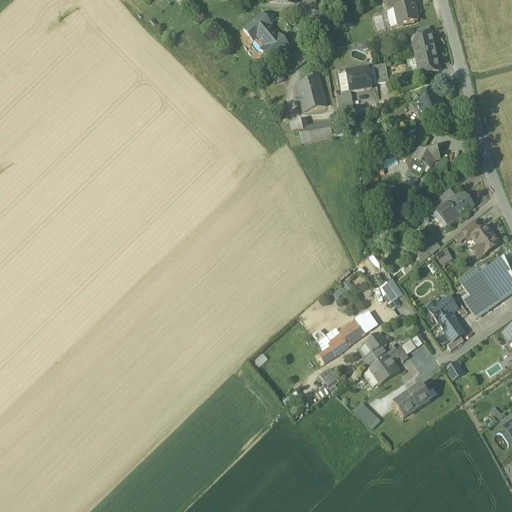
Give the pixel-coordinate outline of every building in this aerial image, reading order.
[(401,3),(399,0),(389,0),(384,2),(388,10),(401,3)] [(394,11),(398,28),(417,24),(414,12),(415,12),(413,5),(394,9),(394,11)] [(398,28),(394,11),(387,15),(390,30),(398,28)] [(305,31),(309,37),(319,29),(321,15),(308,13),(307,22),(301,26),(305,31)] [(261,53),(270,64),(288,48),(279,38),(277,39),(269,29),(271,27),(262,17),(243,32),(252,43),(257,39),(266,49),(261,53)] [(295,31),(299,36),(305,31),(301,26),(295,31)] [(417,38),(418,39),(429,37),(427,30),(416,32),(417,38)] [(309,37),(305,31),(299,36),(303,41),(309,37)] [(418,51),(419,58),(435,55),(433,46),(431,46),(429,37),(418,39),(417,38),(413,39),(411,43),(412,47),(413,47),(414,52),(418,51)] [(283,63),(290,75),(294,72),(308,63),(301,51),(283,63)] [(437,64),(435,55),(419,58),(421,66),(417,67),(418,71),(417,72),(418,76),(422,78),(426,77),(426,76),(437,74),(435,64),(437,64)] [(374,69),(377,86),(388,85),(385,67),(374,69)] [(371,87),(377,86),(374,69),(368,70),(371,87)] [(347,76),(350,94),(364,92),(364,89),(371,88),(371,87),(368,70),(355,72),(355,75),(347,76)] [(296,88),(303,115),(325,109),(318,76),(306,79),(308,85),(296,88)] [(350,94),(347,76),(338,77),(341,95),(350,94)] [(415,104),(420,121),(424,119),(435,116),(434,114),(440,112),(438,105),(441,104),(437,94),(423,99),(423,101),(415,104)] [(336,100),(338,111),(353,108),(351,97),(336,100)] [(424,119),(426,125),(443,119),(440,112),(434,114),(435,116),(424,119)] [(292,134),(298,132),(306,130),(304,122),(290,125),(292,134)] [(329,125),(332,140),(345,137),(341,122),(329,125)] [(329,125),(306,130),(298,132),(301,147),(332,140),(329,125)] [(415,145),(424,150),(429,142),(420,137),(415,145)] [(410,175),(419,180),(426,168),(429,170),(433,163),(439,161),(436,152),(426,154),(426,155),(422,153),(424,150),(415,145),(411,152),(410,153),(408,151),(406,154),(404,154),(404,157),(403,160),(406,162),(410,175)] [(414,189),(419,180),(410,175),(404,176),(406,183),(411,185),(410,187),(414,189)] [(450,192),(443,198),(447,203),(448,205),(456,199),(450,192)] [(448,205),(447,205),(459,220),(474,207),(465,196),(458,202),(456,199),(448,205)] [(432,213),(434,216),(439,212),(445,206),(444,205),(447,203),(443,198),(429,209),(432,213)] [(459,220),(447,205),(445,206),(439,212),(450,226),(449,227),(449,228),(459,220)] [(432,213),(429,209),(419,217),(422,221),(432,213)] [(444,231),(449,227),(450,226),(439,212),(434,216),(433,217),(444,231)] [(466,240),(468,242),(472,240),(471,239),(481,232),(474,223),(461,233),(462,235),(466,240)] [(471,253),(477,261),(498,246),(485,228),(481,232),(471,239),(472,240),(478,248),(471,253)] [(458,246),(466,240),(462,235),(454,241),(458,246)] [(422,248),(430,259),(436,253),(441,250),(433,240),(422,248)] [(430,259),(422,248),(411,257),(419,267),(430,259)] [(452,262),(446,250),(436,256),(442,267),(452,262)] [(487,270),(479,275),(498,304),(511,294),(511,276),(503,258),(487,270)] [(484,266),(476,272),(479,275),(487,270),(484,266)] [(475,321),(498,304),(479,275),(476,272),(459,284),(468,296),(461,300),(475,321)] [(353,288),(347,282),(341,287),(347,294),(353,288)] [(392,283),(380,291),(391,305),(396,301),(402,298),(392,283)] [(346,294),(342,289),(333,297),(337,302),(346,294)] [(429,314),(438,326),(450,317),(451,317),(457,313),(453,307),(448,300),(438,308),(435,304),(427,310),(430,314),(429,314)] [(391,305),(394,310),(400,306),(396,301),(391,305)] [(457,313),(462,320),(467,316),(458,303),(453,307),(457,313)] [(371,317),(364,321),(369,329),(378,324),(371,317)] [(464,336),(451,317),(450,317),(438,326),(451,344),(451,345),(460,339),(464,336)] [(354,325),(343,333),(343,334),(340,336),(347,348),(351,345),(351,344),(362,336),(354,325)] [(511,328),(502,336),(509,346),(511,344),(511,328)] [(325,338),(326,340),(329,344),(340,336),(335,331),(325,338)] [(377,335),(365,344),(365,345),(372,355),(380,349),(380,350),(385,346),(377,335)] [(318,356),(324,365),(340,355),(339,354),(347,348),(340,336),(329,344),(331,348),(324,353),(318,356)] [(417,338),(409,343),(415,351),(422,346),(417,338)] [(446,348),(450,353),(463,344),(460,339),(451,345),(451,344),(446,348)] [(326,340),(318,344),(324,353),(331,348),(329,344),(326,340)] [(406,357),(415,351),(409,343),(400,349),(406,357)] [(360,351),(358,353),(364,361),(372,355),(365,345),(360,351)] [(368,372),(363,375),(373,389),(379,386),(398,373),(392,364),(399,360),(394,353),(396,352),(392,347),(386,352),(387,354),(384,355),(380,350),(380,349),(372,355),(364,361),(363,362),(369,370),(368,371),(368,372)] [(399,360),(402,364),(408,360),(406,357),(400,349),(396,352),(394,353),(399,360)] [(258,368),(266,360),(262,356),(254,364),(258,368)] [(320,368),(324,365),(318,356),(314,359),(320,368)] [(456,365),(446,371),(452,382),(463,376),(456,365)] [(318,378),(331,397),(337,393),(334,388),(338,385),(329,371),(318,378)] [(330,397),(323,387),(318,390),(325,400),(330,397)] [(420,387),(407,396),(418,411),(431,402),(426,395),(420,387)] [(432,391),(426,395),(431,402),(437,398),(432,391)] [(283,404),(292,416),(302,408),(300,406),(303,404),(296,395),(283,404)] [(403,421),(418,411),(407,396),(393,406),(403,421)] [(371,433),(381,424),(363,407),(353,416),(371,433)] [(504,418),(498,413),(494,418),(499,423),(504,418)] [(511,414),(499,424),(503,429),(511,421),(511,414)] [(511,421),(503,429),(511,441),(511,421)]
